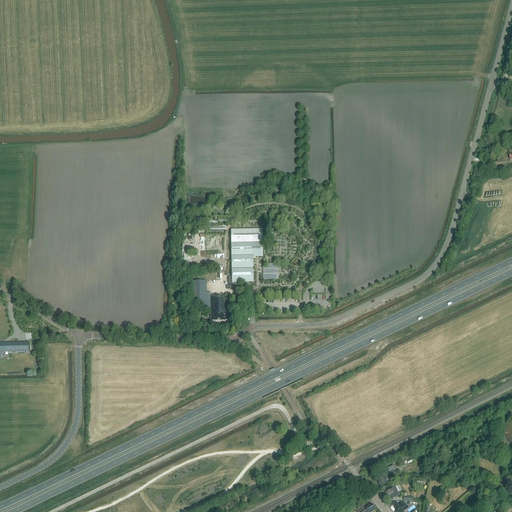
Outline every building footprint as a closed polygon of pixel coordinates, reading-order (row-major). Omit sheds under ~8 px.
[(261,256),(261,231),(231,232),(232,282),(253,282),(252,256),(261,256)] [(263,264),(263,280),(278,279),(278,264),(263,264)] [(193,282),(193,308),(205,308),(210,308),(210,313),(211,321),(227,321),(227,315),(227,312),(226,296),(210,296),(210,293),(205,293),(205,282),(193,282)] [(0,352),(4,352),(8,352),(20,352),(24,352),(23,343),(20,343),(3,344),(1,344),(0,343),(0,352)] [(388,473),(376,478),(380,486),(388,483),(388,482),(391,481),(389,476),(394,473),(393,471),(395,470),(393,466),(386,470),(388,473)] [(400,496),(395,485),(384,490),(387,497),(390,495),(392,499),(400,496)] [(394,511),(404,511),(406,509),(405,507),(407,506),(404,503),(401,502),(398,505),(401,508),(394,511)]
